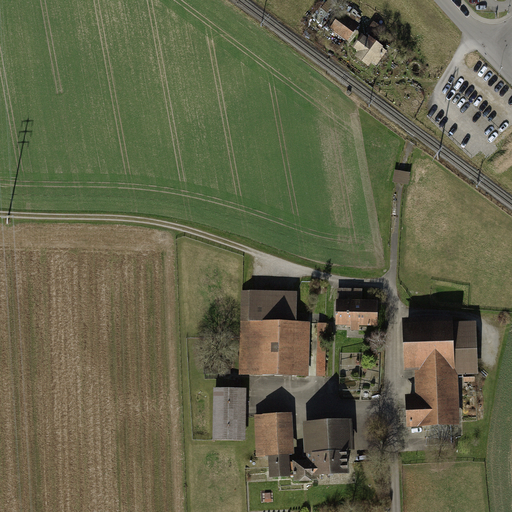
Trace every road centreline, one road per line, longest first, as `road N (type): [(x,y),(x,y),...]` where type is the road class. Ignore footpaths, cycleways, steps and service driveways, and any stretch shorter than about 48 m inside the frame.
road 1 (track): [(391,285),(336,283),(183,227),(0,212)]
road 2 (track): [(399,511),(392,231)]
